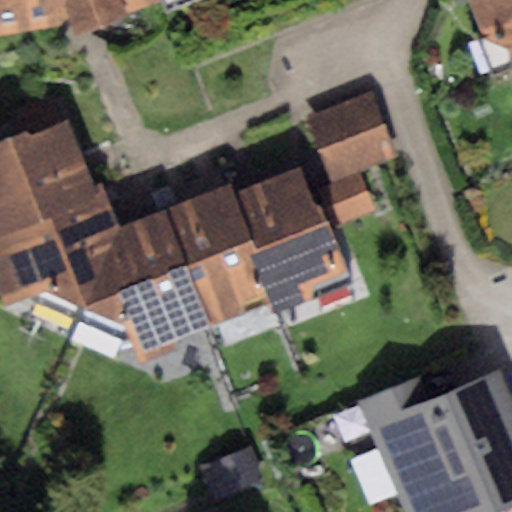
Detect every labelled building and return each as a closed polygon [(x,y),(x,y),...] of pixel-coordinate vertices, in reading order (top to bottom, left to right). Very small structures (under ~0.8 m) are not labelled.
[(0,0),(0,32),(70,19),(76,34),(126,12),(151,3),(149,0),(0,0)] [(511,0),(467,0),(480,38),(509,48),(511,55),(511,66),(510,70),(511,75),(511,0)] [(371,94),(308,117),(331,179),(394,155),(371,94)] [(0,232),(107,193),(103,181),(94,185),(88,169),(70,120),(30,135),(23,132),(0,140),(0,232)] [(249,186),(232,192),(270,292),(277,311),(312,298),(313,284),(346,271),(319,207),(313,205),(299,167),(249,186)] [(361,177),(323,191),(335,227),(373,213),(361,177)] [(270,292),(232,192),(229,184),(186,200),(166,207),(210,327),(246,314),(246,301),(270,292)] [(107,193),(0,232),(0,302),(2,308),(48,290),(84,306),(119,225),(114,211),(107,193)] [(210,327),(166,207),(141,217),(119,225),(84,306),(124,324),(138,363),(180,348),(176,339),(210,327)] [(430,370),(355,401),(401,511),(485,511),(511,501),(511,399),(499,368),(440,393),(430,370)] [(249,451),(199,465),(209,501),(259,487),(249,451)]
